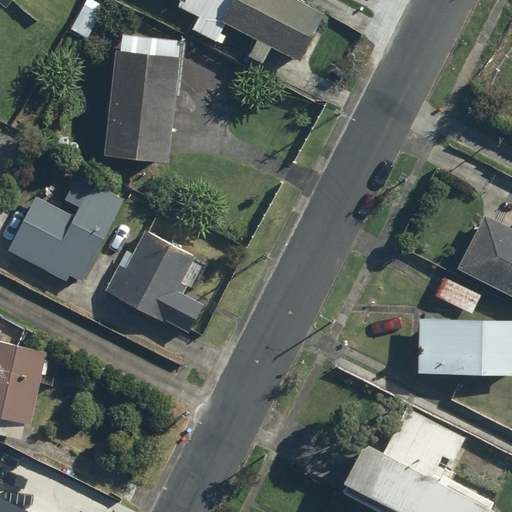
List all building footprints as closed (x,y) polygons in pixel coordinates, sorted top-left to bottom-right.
[(295,0),(231,0),(220,19),(254,37),(246,51),(264,61),(271,47),(298,62),(324,15),(295,0)] [(119,47),(113,46),(103,153),(168,159),(178,53),(174,52),(176,36),(121,31),(119,47)] [(61,75),(75,51),(60,43),(46,67),(61,75)] [(123,198),(91,182),(75,214),(36,194),(10,243),(7,250),(66,280),(69,274),(81,280),(123,198)] [(485,213),(457,266),(511,295),(511,223),(510,227),(485,213)] [(202,303),(183,292),(187,285),(181,282),(195,256),(146,229),(133,253),(126,250),(105,288),(112,292),(161,319),(163,317),(187,330),(202,303)] [(444,277),(435,295),(471,313),(480,295),(444,277)] [(511,319),(419,318),(417,372),(511,374),(511,319)] [(31,422),(45,351),(0,341),(0,432),(22,437),(25,421),(31,422)] [(345,479),(339,491),(379,511),(492,511),(497,503),(448,477),(452,470),(447,467),(465,432),(409,403),(385,450),(363,439),(343,478),(345,479)] [(0,511),(29,511),(0,497),(0,511)]
